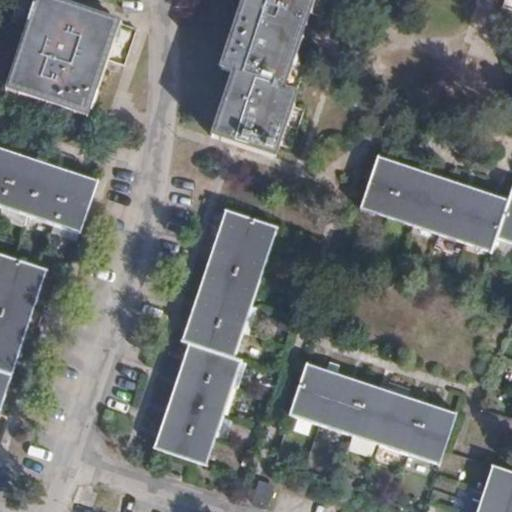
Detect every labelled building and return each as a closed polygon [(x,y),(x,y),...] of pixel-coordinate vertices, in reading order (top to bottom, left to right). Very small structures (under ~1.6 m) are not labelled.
[(68,6),(60,3),(50,0),(41,0),(36,15),(32,13),(8,81),(21,86),(19,94),(75,113),(78,105),(90,109),(96,94),(114,40),(109,39),(113,28),(115,22),(80,10),(68,6)] [(313,0),(243,0),(221,69),(234,73),(212,138),(275,159),(297,94),(284,89),(313,0)] [(0,149),(0,206),(1,207),(27,216),(53,224),(81,234),(98,182),(42,163),(46,153),(35,150),(31,160),(0,149)] [(378,158),(361,210),(388,219),(413,227),(439,236),(465,245),(491,253),(496,239),(509,201),(393,163),(378,158)] [(511,190),(509,201),(496,239),(511,244),(511,190)] [(27,216),(1,207),(0,210),(0,220),(23,228),(27,216)] [(182,343),(189,345),(233,360),(243,332),(251,306),(260,281),(268,255),(277,228),(226,211),(219,231),(182,343)] [(78,242),(81,234),(53,224),(50,233),(78,242)] [(0,412),(47,270),(38,267),(13,259),(0,254),(0,412)] [(258,309),(251,306),(243,332),(250,335),(258,309)] [(233,360),(189,345),(158,440),(154,450),(206,467),(215,439),(216,437),(222,419),(224,413),(232,388),(241,362),(233,360)] [(314,367),(307,365),(290,417),(320,427),(349,436),(379,446),(408,456),(441,467),(446,451),(458,415),(443,410),(441,409),(435,407),(414,400),(408,398),(411,390),(390,383),(387,391),(379,389),(353,380),(338,375),(341,367),(331,363),(328,372),(314,367)] [(222,419),(216,437),(228,441),(234,423),(222,419)] [(511,511),(511,473),(494,467),(485,494),(479,511),(511,511)] [(275,489),(259,484),(252,503),(268,509),(275,489)] [(479,511),(485,494),(473,490),(466,511),(479,511)]
